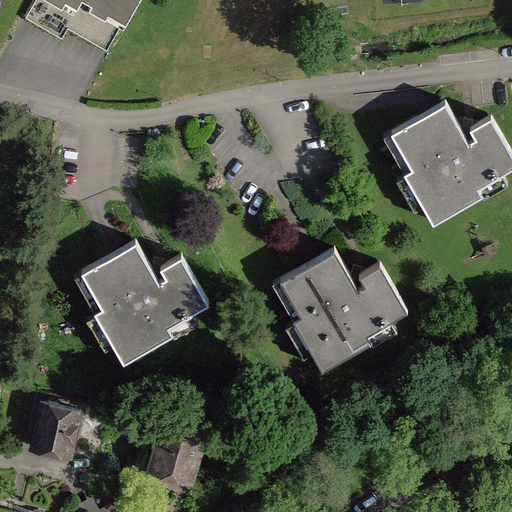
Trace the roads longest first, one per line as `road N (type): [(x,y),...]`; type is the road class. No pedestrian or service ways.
road 1 (residential): [(0,98),(138,123),(293,90),(511,68)]
road 2 (unknown): [(270,95),(337,236)]
road 3 (primary): [(511,433),(380,511)]
